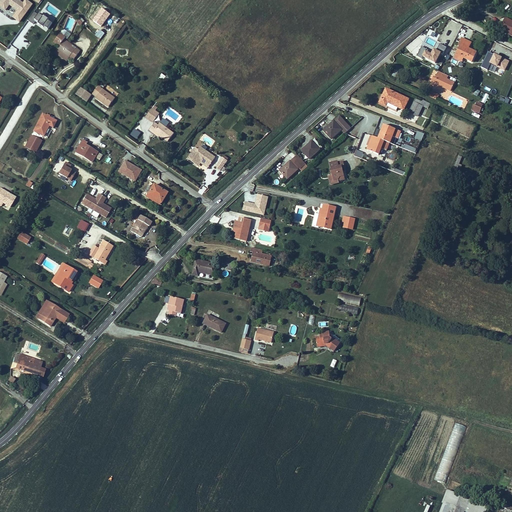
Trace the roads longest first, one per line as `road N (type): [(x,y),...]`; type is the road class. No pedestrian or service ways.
road 1 (secondary): [(213,208),(414,27),(458,0)]
road 2 (residential): [(0,51),(213,208)]
road 3 (residential): [(106,323),(286,365)]
road 4 (secondary): [(0,443),(106,323)]
road 5 (secondary): [(106,323),(213,208)]
